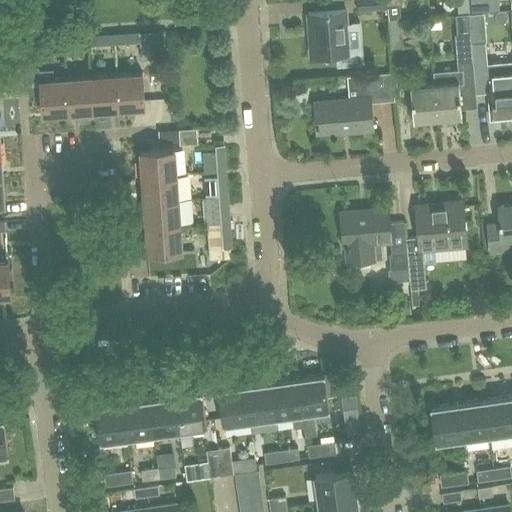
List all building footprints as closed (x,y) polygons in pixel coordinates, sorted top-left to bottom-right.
[(385,0),(356,0),(357,9),(386,7),(386,4),(385,0)] [(470,12),(469,0),(458,0),(459,12),(470,12)] [(388,18),(400,17),(399,3),(387,5),(388,18)] [(345,9),(307,12),(309,31),(315,30),(317,55),(349,52),(345,9)] [(391,47),(403,46),(400,17),(388,18),(391,47)] [(115,42),(139,41),(140,41),(139,31),(113,33),(114,43),(115,42)] [(89,44),(114,43),(113,33),(88,35),(89,44)] [(63,37),(63,46),(89,44),(88,35),(63,37)] [(460,68),(434,70),(437,117),(461,115),(458,79),(473,78),(470,35),(457,36),(460,68)] [(63,46),(63,37),(24,39),(25,52),(38,51),(37,49),(63,46)] [(484,41),(472,42),(474,72),(487,71),(484,41)] [(508,111),(511,110),(511,60),(490,63),(492,83),(490,83),(491,96),(489,96),(491,118),(508,116),(508,111)] [(26,67),(28,94),(40,93),(42,114),(68,112),(66,79),(66,78),(54,79),(53,68),(39,69),(39,66),(26,67)] [(395,99),(392,71),(364,74),(366,96),(314,101),(317,130),(353,127),(353,130),(373,128),(370,101),(395,99)] [(116,74),(118,108),(145,107),(142,73),(116,74)] [(116,74),(91,76),(93,110),(118,108),(116,74)] [(91,77),(66,78),(66,79),(68,112),(93,110),(91,77)] [(413,119),(437,117),(434,81),(410,83),(413,119)] [(225,144),(215,144),(217,171),(227,170),(225,144)] [(142,176),(176,174),(174,148),(140,150),(142,176)] [(227,170),(217,171),(219,195),(219,196),(229,195),(227,170)] [(176,174),(142,176),(144,202),(178,199),(176,174)] [(207,222),(231,221),(229,195),(219,196),(219,195),(202,196),(204,223),(207,222)] [(178,199),(144,202),(146,227),(180,225),(178,199)] [(418,235),(406,236),(408,263),(423,263),(422,248),(466,244),(463,199),(416,203),(418,235)] [(490,251),(502,249),(502,248),(511,247),(511,203),(498,205),(499,222),(487,223),(490,251)] [(408,266),(408,263),(406,236),(405,219),(390,221),(389,206),(340,210),(343,244),(346,243),(348,260),(383,258),(381,241),(390,240),(391,257),(390,257),(390,267),(408,266)] [(231,256),(231,247),(233,247),(231,221),(207,222),(210,257),(231,256)] [(180,225),(146,227),(148,253),(182,251),(180,225)] [(0,261),(0,295),(11,295),(9,261),(0,261)] [(425,287),(423,263),(408,263),(408,266),(409,278),(411,278),(411,288),(425,287)] [(314,412),(330,410),(324,372),(297,376),(303,413),(304,425),(306,435),(317,433),(314,412)] [(304,425),(303,413),(297,376),(271,380),(276,417),(292,415),(294,427),(304,425)] [(245,384),(250,421),(276,417),(271,380),(245,384)] [(250,421),(245,384),(218,388),(223,425),(250,421)] [(201,390),(174,394),(180,431),(207,427),(201,390)] [(511,409),(510,393),(483,397),(489,434),(511,431),(511,409)] [(180,431),(174,394),(148,398),(154,435),(180,431)] [(483,397),(457,401),(463,438),(489,434),(483,397)] [(122,401),(127,438),(154,435),(148,398),(122,401)] [(127,438),(122,401),(95,405),(100,442),(127,438)] [(463,438),(457,401),(430,405),(436,442),(463,438)] [(4,418),(0,418),(0,456),(9,455),(4,418)] [(335,441),(308,444),(309,455),(336,452),(335,441)] [(229,446),(218,448),(222,475),(234,473),(229,446)] [(298,446),(281,449),(282,460),(300,457),(298,446)] [(211,476),(222,475),(218,448),(206,450),(211,476)] [(282,460),(281,449),(265,451),(267,462),(282,460)] [(158,466),(160,477),(177,475),(175,464),(158,466)] [(493,467),(495,478),(511,476),(510,465),(493,467)] [(160,477),(158,466),(141,468),(143,479),(160,477)] [(477,469),(478,480),(495,478),(493,467),(477,469)] [(133,481),(131,469),(104,472),(106,485),(133,481)] [(259,469),(235,472),(236,482),(260,479),(259,469)] [(319,501),(356,495),(352,469),(315,475),(319,501)] [(441,486),(468,481),(469,481),(467,469),(440,473),(441,486)] [(236,482),(237,493),(262,490),(260,479),(236,482)] [(160,493),(158,483),(147,485),(148,495),(160,493)] [(13,485),(0,487),(0,499),(15,497),(13,485)] [(148,495),(147,485),(134,487),(136,496),(148,495)] [(493,494),(492,485),(477,486),(479,496),(493,494)] [(462,498),(460,489),(442,491),(443,501),(462,498)] [(237,493),(239,506),(263,502),(262,490),(237,493)] [(270,507),(287,505),(286,495),(269,497),(270,507)] [(320,511),(358,511),(356,495),(319,501),(320,511)] [(239,506),(240,511),(264,511),(263,502),(239,506)] [(149,507),(150,511),(178,511),(177,503),(149,507)] [(509,511),(508,503),(480,507),(480,511),(509,511)]
